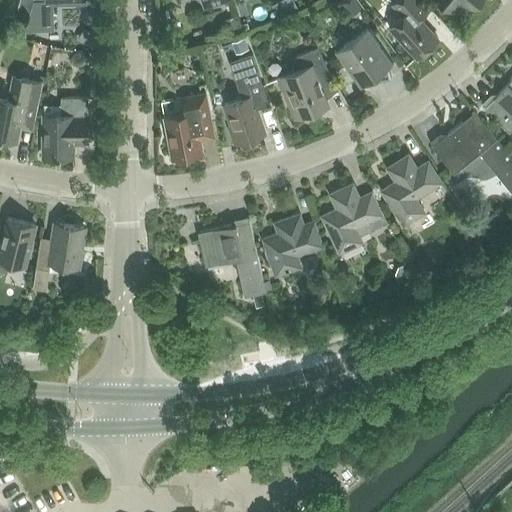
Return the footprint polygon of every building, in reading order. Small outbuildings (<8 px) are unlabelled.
[(30,13),(25,30),(53,30),(52,4),(60,3),(90,3),(89,0),(34,0),(30,13)] [(390,27),(418,57),(438,38),(420,18),(429,9),(420,0),(397,0),(393,4),(403,15),(390,27)] [(439,0),(451,10),(459,0),(460,0),(472,9),(479,0),(439,0)] [(235,16),(226,19),(231,34),(240,31),(235,16)] [(335,51),(361,87),(368,81),(374,80),(374,81),(390,77),(388,67),(393,63),(368,27),(335,51)] [(88,30),(81,40),(90,46),(97,37),(88,30)] [(245,37),(236,41),(239,51),(249,48),(245,37)] [(171,46),(162,46),(162,56),(171,56),(171,46)] [(282,76),(298,115),(329,103),(324,90),(337,85),(317,47),(295,56),(300,68),(282,76)] [(242,98),(225,104),(233,125),(229,127),(235,143),(265,133),(256,108),(270,104),(261,79),(252,52),(229,60),(238,87),(242,98)] [(0,137),(16,141),(22,116),(35,119),(43,81),(14,75),(9,98),(0,96),(0,137)] [(488,110),(509,131),(511,128),(511,75),(510,77),(510,81),(498,93),(498,100),(488,110)] [(214,133),(206,92),(183,96),(186,112),(164,116),(172,157),(203,151),(200,135),(214,133)] [(43,114),(43,157),(73,157),(73,142),(88,142),(88,116),(88,97),(62,97),(62,114),(43,114)] [(435,149),(454,173),(480,152),(511,191),(511,156),(477,113),(464,123),(463,121),(447,133),(447,140),(435,149)] [(382,189),(404,223),(424,211),(416,197),(441,181),(428,161),(417,168),(408,154),(388,167),(397,180),(382,189)] [(323,215),(340,251),(362,241),(358,233),(385,221),(372,192),(360,197),(353,183),(331,193),(338,208),(323,215)] [(263,238),(274,269),(280,273),(297,267),(300,262),(297,255),(324,246),(315,220),(304,224),(300,213),(275,222),(278,232),(263,238)] [(0,243),(0,270),(8,272),(11,260),(26,264),(35,224),(8,217),(1,244),(0,243)] [(34,287),(47,289),(51,262),(79,266),(84,227),(56,223),(54,238),(42,236),(37,266),(34,287)] [(198,232),(206,265),(237,259),(245,296),(254,294),(261,292),(266,291),(251,224),(237,228),(231,224),(198,232)] [(179,240),(184,259),(201,255),(196,236),(179,240)] [(399,266),(396,273),(399,281),(412,276),(407,263),(399,266)] [(261,292),(254,294),(257,305),(264,304),(261,292)]
